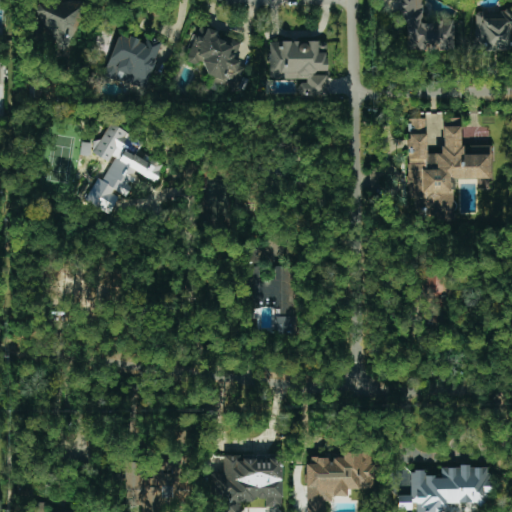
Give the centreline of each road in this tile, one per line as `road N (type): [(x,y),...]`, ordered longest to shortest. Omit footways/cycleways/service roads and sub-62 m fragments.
road 1 (residential): [(511,391),(291,389),(52,354)]
road 2 (residential): [(356,390),(349,0)]
road 3 (residential): [(511,94),(351,95)]
